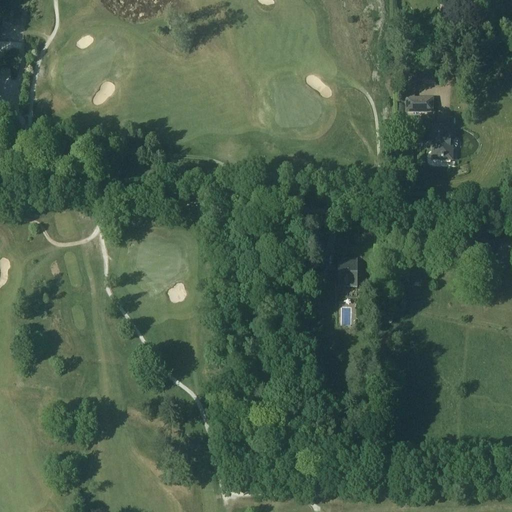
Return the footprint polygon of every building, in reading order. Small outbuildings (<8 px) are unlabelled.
[(406,72),(406,92),(408,92),(408,98),(414,98),(414,92),(416,92),(416,72),(406,72)] [(98,110),(110,96),(103,89),(91,103),(98,110)] [(406,100),(406,113),(431,113),(432,100),(406,100)] [(0,129),(3,130),(4,126),(15,128),(16,121),(13,121),(0,118),(0,129)] [(430,156),(430,157),(430,158),(431,158),(431,159),(432,159),(432,161),(451,161),(451,150),(453,150),(455,148),(457,146),(457,143),(456,141),(453,139),(451,139),(451,128),(433,128),(432,154),(431,154),(431,155),(430,155),(430,156)] [(422,239),(421,249),(437,250),(438,240),(422,239)] [(477,241),(475,259),(488,260),(489,242),(477,241)] [(498,261),(498,263),(506,263),(506,265),(511,265),(511,244),(500,243),(498,261)] [(338,266),(337,289),(338,289),(338,284),(344,284),(344,286),(346,286),(346,289),(357,289),(357,266),(357,260),(338,259),(338,266)] [(290,310),(290,319),(297,319),(296,330),(308,331),(308,320),(310,320),(310,311),(290,310)] [(347,311),(339,314),(344,328),(352,325),(347,311)] [(226,507),(234,502),(231,495),(222,500),(226,507)]
